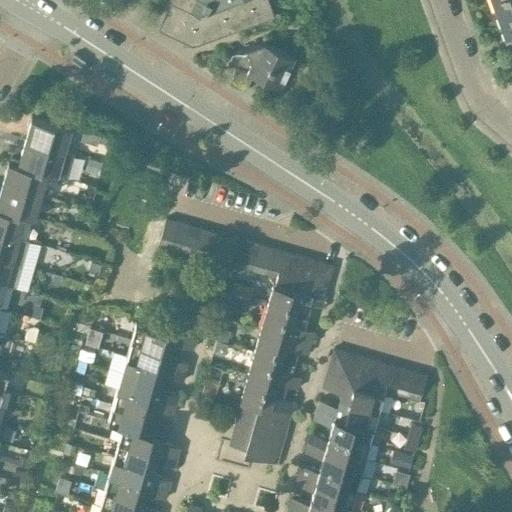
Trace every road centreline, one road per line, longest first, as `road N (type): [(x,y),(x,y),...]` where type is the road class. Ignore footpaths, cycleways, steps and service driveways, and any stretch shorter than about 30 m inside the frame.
road 1 (tertiary): [(345,210),(44,13)]
road 2 (residential): [(159,197),(319,243),(345,210)]
road 3 (tertiary): [(457,313),(421,269),(345,210)]
road 4 (residential): [(326,328),(415,355),(457,313)]
road 5 (residential): [(438,0),(462,67),(482,100),(511,124)]
